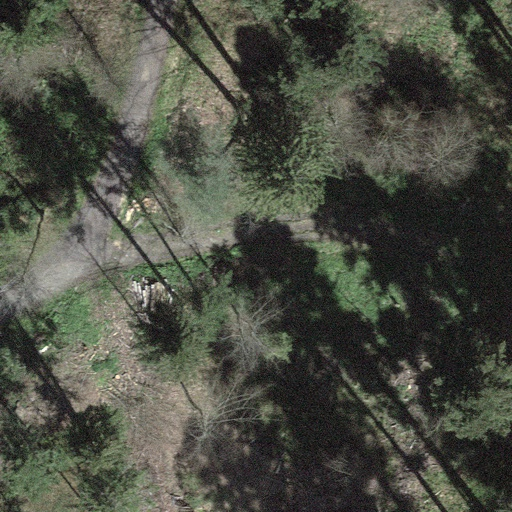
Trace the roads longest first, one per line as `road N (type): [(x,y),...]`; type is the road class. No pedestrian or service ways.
road 1 (track): [(78,285),(302,216),(511,280)]
road 2 (track): [(0,308),(78,285),(165,0)]
